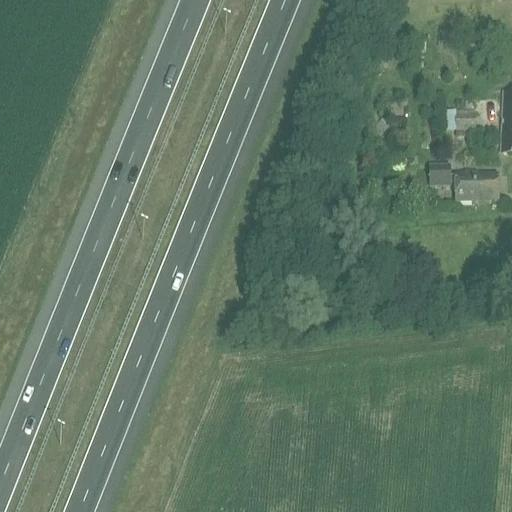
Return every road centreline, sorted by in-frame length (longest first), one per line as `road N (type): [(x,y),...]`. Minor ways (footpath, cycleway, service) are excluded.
road 1 (motorway): [(81,511),(287,0)]
road 2 (motorway): [(193,0),(0,478)]
